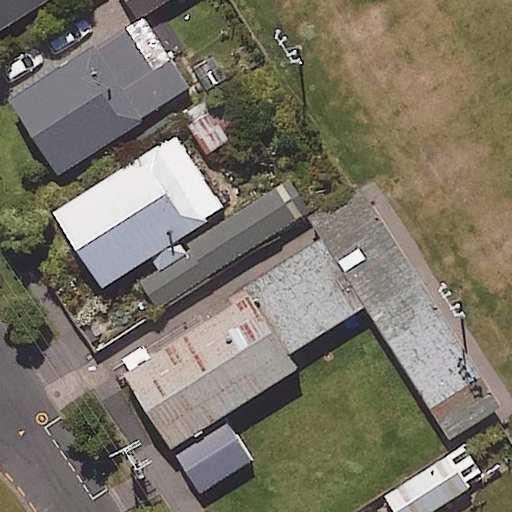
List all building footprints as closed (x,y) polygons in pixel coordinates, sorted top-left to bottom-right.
[(0,0),(0,21),(33,0),(0,0)] [(147,0),(120,0),(128,11),(147,0)] [(140,9),(9,91),(56,165),(187,83),(140,9)] [(241,131),(221,98),(186,119),(206,152),(241,131)] [(174,127),(53,203),(101,278),(149,248),(159,263),(137,277),(154,304),(308,207),(287,174),(182,240),(176,230),(221,201),(174,127)] [(320,230),(116,361),(169,443),(297,361),(287,347),(364,298),(453,436),(506,403),(361,177),(308,211),(320,230)] [(250,458),(222,413),(171,444),(200,489),(250,458)] [(421,511),(468,483),(447,449),(383,489),(397,511),(421,511)] [(365,511),(359,502),(342,511),(365,511)]
